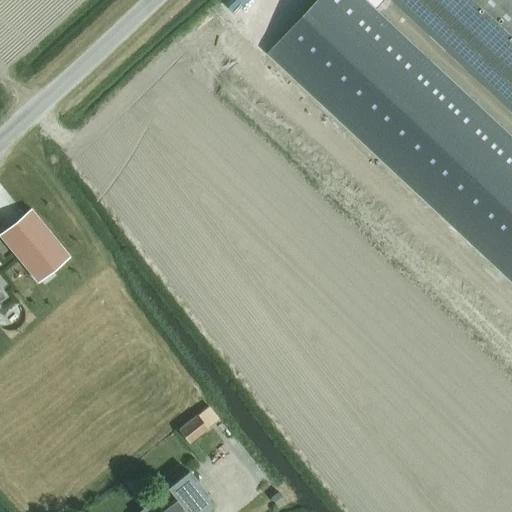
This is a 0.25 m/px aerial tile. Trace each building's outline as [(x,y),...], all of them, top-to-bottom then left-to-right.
[(321,0),(279,45),(511,263),(511,124),(379,0),(321,0)] [(511,0),(395,0),(511,109),(511,0)] [(31,209),(0,234),(0,235),(37,282),(69,256),(31,209)] [(207,405),(177,429),(188,442),(218,419),(207,405)] [(202,511),(214,503),(189,471),(169,489),(169,488),(139,511),(202,511)]
